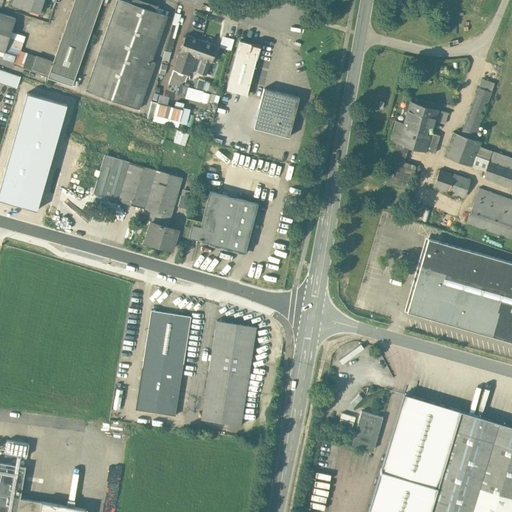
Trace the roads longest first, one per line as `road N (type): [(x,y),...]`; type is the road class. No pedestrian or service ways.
road 1 (residential): [(311,314),(0,222)]
road 2 (secondary): [(368,0),(311,314)]
road 3 (residential): [(511,370),(311,314)]
road 4 (track): [(481,42),(437,161),(511,189)]
road 5 (secondary): [(311,314),(280,511)]
road 6 (track): [(363,30),(406,47),(453,51),(491,33),(505,0)]
